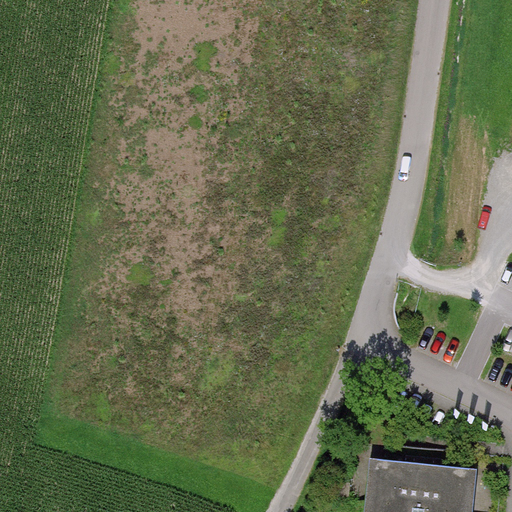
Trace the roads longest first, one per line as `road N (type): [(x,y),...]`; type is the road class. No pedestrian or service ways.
road 1 (unclassified): [(411,362),(373,334),(373,312),(411,180),(435,0)]
road 2 (track): [(280,511),(351,360),(373,334)]
